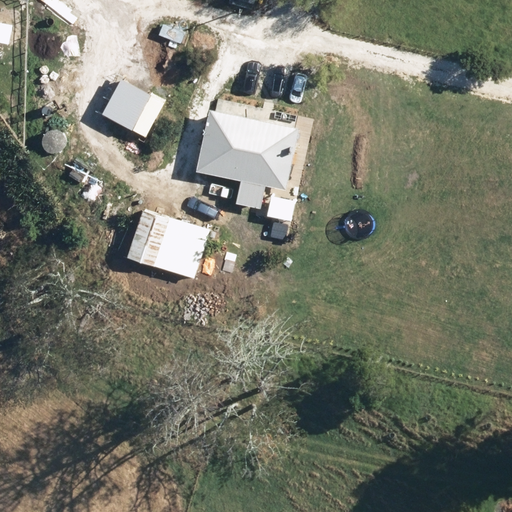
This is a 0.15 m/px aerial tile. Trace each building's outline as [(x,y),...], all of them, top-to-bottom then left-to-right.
[(161,33),(182,41),(186,30),(165,22),(161,33)] [(239,200),(263,206),(268,183),(289,187),(302,126),(212,106),(199,169),(243,178),(239,200)] [(128,136),(153,145),(163,115),(138,107),(128,136)] [(129,257),(155,266),(158,258),(182,266),(186,256),(201,261),(208,239),(219,242),(223,227),(210,223),(212,217),(196,212),(200,196),(179,189),(170,217),(145,209),(129,257)] [(240,277),(259,282),(265,257),(246,253),(240,277)] [(465,378),(486,379),(485,345),(465,345),(465,378)]
